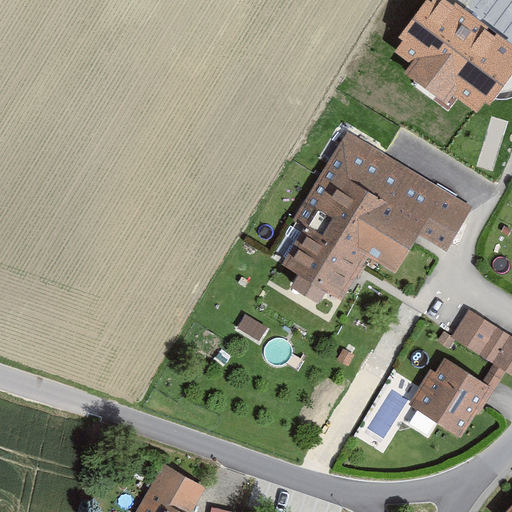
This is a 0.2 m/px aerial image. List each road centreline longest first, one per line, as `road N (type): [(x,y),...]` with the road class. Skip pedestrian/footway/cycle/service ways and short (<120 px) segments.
road 1 (unclassified): [(0,370),(346,494)]
road 2 (unclassified): [(346,494),(439,489),(476,478)]
